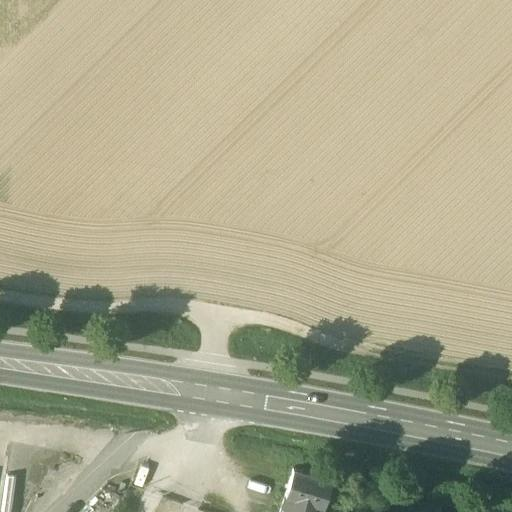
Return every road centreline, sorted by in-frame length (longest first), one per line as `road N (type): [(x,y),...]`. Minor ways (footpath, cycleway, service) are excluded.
road 1 (secondary): [(511,458),(0,365)]
road 2 (track): [(218,315),(272,321),(329,344),(511,385)]
road 3 (track): [(0,296),(218,315),(204,396)]
road 4 (unknown): [(137,511),(152,446),(270,493)]
